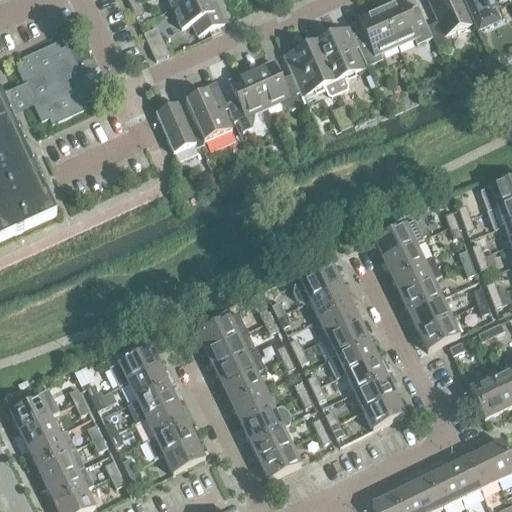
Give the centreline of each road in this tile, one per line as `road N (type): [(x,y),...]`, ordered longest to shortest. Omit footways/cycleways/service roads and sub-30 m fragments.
road 1 (residential): [(341,495),(448,442),(354,258)]
road 2 (residential): [(132,96),(349,0)]
road 3 (residential): [(260,511),(184,351)]
